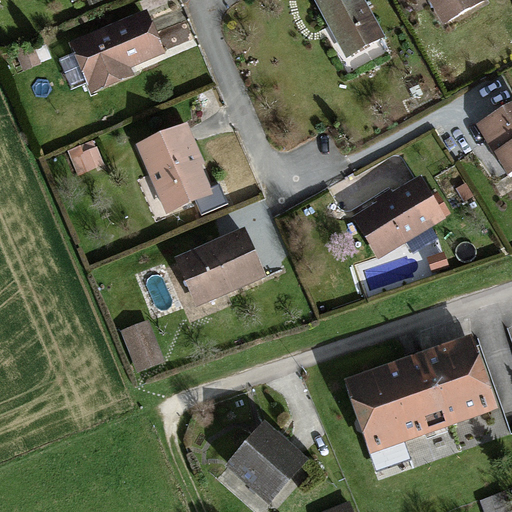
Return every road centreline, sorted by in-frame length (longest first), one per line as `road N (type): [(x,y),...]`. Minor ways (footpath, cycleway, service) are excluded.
road 1 (unclassified): [(265,371),(511,289)]
road 2 (residential): [(303,177),(264,170),(195,0)]
